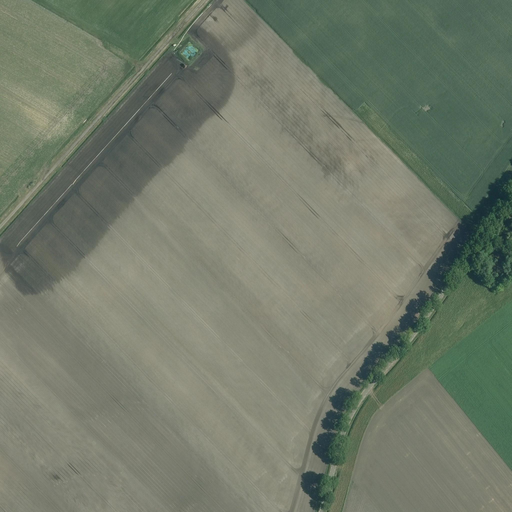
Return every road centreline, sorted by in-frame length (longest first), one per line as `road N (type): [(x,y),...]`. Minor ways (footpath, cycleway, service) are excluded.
road 1 (tertiary): [(321,511),(353,410),(511,196)]
road 2 (unclassified): [(0,227),(205,0)]
